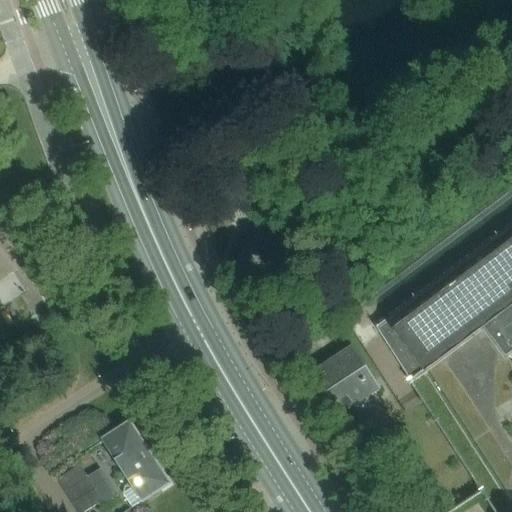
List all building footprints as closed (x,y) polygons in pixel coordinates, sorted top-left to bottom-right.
[(511,511),(511,225),(376,329),(410,382),(423,372),(424,374),(484,328),(506,357),(511,352),(511,511)] [(358,405),(380,391),(351,347),(311,372),(339,417),(358,405)] [(113,456),(123,471),(149,455),(130,424),(99,444),(100,445),(103,444),(112,457),(113,456)] [(138,503),(138,504),(138,505),(169,485),(149,455),(123,471),(131,484),(124,488),(123,497),(131,508),(138,503)] [(64,493),(72,505),(95,490),(87,478),(64,493)] [(72,505),(76,511),(86,511),(103,501),(95,490),(72,505)]
